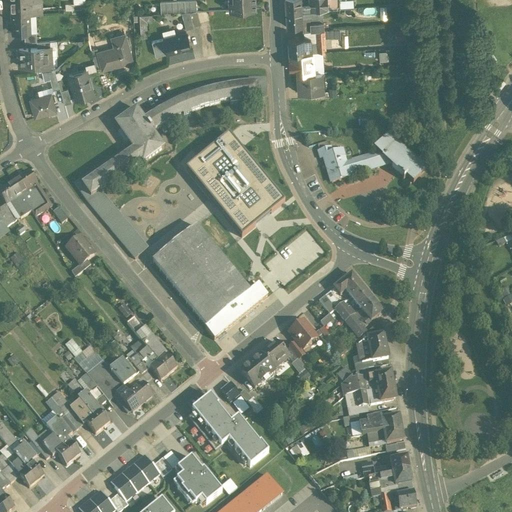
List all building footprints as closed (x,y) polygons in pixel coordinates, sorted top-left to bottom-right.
[(39,0),(11,0),(12,13),(28,12),(40,11),(39,0)] [(195,0),(186,0),(160,1),(161,13),(196,11),(195,0)] [(228,0),(229,9),(257,8),(256,0),(228,0)] [(300,0),(285,0),(286,11),(301,10),(301,6),(300,0)] [(326,0),(309,0),(310,5),(310,9),(317,9),(327,8),(327,2),(326,0)] [(310,9),(309,10),(310,14),(310,23),(318,22),(317,9),(310,9)] [(301,10),(286,11),(287,26),(302,25),(301,14),(301,10)] [(28,12),(12,13),(13,32),(24,32),(29,31),(28,12)] [(190,12),(181,12),(186,29),(194,27),(190,12)] [(151,14),(139,14),(140,32),(146,31),(147,31),(146,21),(152,20),(151,14)] [(323,22),(318,23),(318,22),(310,23),(311,30),(317,30),(324,30),(323,22)] [(36,30),(29,31),(24,32),(24,41),(37,41),(36,30)] [(396,30),(396,40),(406,39),(406,30),(396,30)] [(187,32),(163,38),(167,53),(190,47),(187,32)] [(98,52),(97,52),(102,67),(102,69),(132,60),(125,34),(112,37),(115,47),(98,52)] [(304,36),(287,38),(288,53),(289,53),(305,52),(304,38),(304,36)] [(310,37),(304,38),(305,52),(312,52),(318,51),(318,48),(311,48),(310,37)] [(163,38),(151,41),(155,56),(167,53),(163,38)] [(37,47),(19,47),(19,65),(38,65),(51,64),(50,46),(37,47)] [(97,48),(91,49),(96,69),(102,67),(97,52),(98,52),(97,48)] [(305,52),(289,53),(288,53),(289,53),(290,59),(289,59),(289,68),(297,67),(313,66),(312,52),(305,52)] [(86,69),(69,74),(75,97),(92,93),(86,69)] [(60,87),(55,70),(51,70),(48,70),(53,89),(60,87)] [(314,72),(298,73),(299,92),(316,91),(322,91),(322,90),(321,72),(314,72)] [(245,81),(229,83),(215,85),(204,88),(210,108),(229,103),(229,104),(238,103),(238,101),(257,100),(257,98),(266,97),(266,79),(245,81)] [(488,86),(483,92),(487,95),(492,89),(488,86)] [(197,90),(188,93),(181,96),(174,98),(168,101),(162,105),(157,108),(151,111),(141,117),(136,110),(114,125),(129,146),(74,185),(86,202),(100,192),(117,180),(119,182),(125,177),(124,175),(141,163),(142,165),(164,150),(153,134),(162,128),(171,124),(182,118),(183,119),(191,116),(190,114),(200,111),(210,108),(204,88),(197,90)] [(68,89),(61,90),(64,104),(71,102),(68,89)] [(51,93),(30,98),(35,116),(56,111),(51,93)] [(230,136),(186,171),(242,239),(285,204),(230,136)] [(416,164),(397,147),(398,145),(388,136),(374,151),(379,155),(383,159),(383,160),(389,166),(403,179),(401,182),(402,183),(406,179),(412,185),(424,172),(423,170),(428,164),(422,158),(416,164)] [(328,143),(317,146),(319,152),(330,149),(328,143)] [(319,152),(317,153),(319,160),(323,159),(323,157),(332,155),(330,149),(319,152)] [(332,155),(323,157),(323,159),(331,184),(348,179),(345,165),(343,161),(341,152),(332,155)] [(383,159),(379,155),(350,164),(345,165),(348,177),(389,166),(383,160),(383,159)] [(28,174),(14,184),(22,197),(37,187),(28,174)] [(14,184),(0,193),(0,197),(6,207),(10,204),(22,197),(14,184)] [(37,187),(22,197),(32,213),(36,219),(51,209),(37,187)] [(100,192),(86,202),(135,261),(149,249),(100,192)] [(32,213),(22,197),(10,204),(21,221),(32,213)] [(67,221),(58,210),(53,214),(61,225),(67,221)] [(0,241),(9,234),(0,222),(0,241)] [(195,228),(153,263),(207,328),(205,330),(215,341),(267,299),(258,287),(250,294),(195,228)] [(94,257),(80,240),(73,246),(76,250),(71,255),(81,267),(87,262),(94,257)] [(87,262),(81,267),(72,274),(76,279),(91,267),(87,262)] [(355,281),(351,276),(346,280),(347,280),(340,285),(344,290),(351,299),(362,290),(355,281)] [(344,290),(340,285),(334,290),(338,295),(344,290)] [(372,302),(362,290),(351,299),(348,301),(353,306),(355,304),(361,311),(372,302)] [(336,302),(329,294),(324,298),(330,306),(335,302),(336,302)] [(324,298),(318,303),(329,316),(335,311),(330,306),(324,298)] [(335,302),(330,306),(335,311),(340,308),(335,302)] [(378,310),(372,302),(361,311),(367,319),(371,323),(377,318),(378,318),(382,314),(378,309),(378,310)] [(127,320),(133,315),(125,305),(119,311),(127,320)] [(353,318),(343,305),(340,308),(344,313),(339,317),(345,324),(352,318),(353,318)] [(344,313),(340,308),(335,311),(339,317),(344,313)] [(329,316),(320,324),(323,328),(332,320),(329,316)] [(144,330),(135,318),(127,325),(136,336),(144,330)] [(352,318),(345,324),(354,336),(362,330),(352,318)] [(365,328),(371,323),(367,319),(361,323),(365,328)] [(303,323),(289,335),(302,351),(317,339),(303,323)] [(358,341),(355,343),(358,346),(367,340),(383,336),(380,323),(366,334),(358,341)] [(362,330),(354,336),(358,341),(366,334),(362,329),(362,330)] [(151,338),(144,330),(136,336),(143,345),(151,338)] [(383,336),(367,340),(369,351),(385,348),(383,336)] [(167,358),(151,338),(143,345),(154,357),(159,364),(167,358)] [(82,354),(72,341),(65,347),(75,359),(82,354)] [(284,353),(277,345),(261,357),(274,373),(289,361),(289,360),(284,353)] [(303,356),(294,345),(289,349),(298,361),(303,356)] [(103,363),(90,348),(75,359),(74,360),(87,376),(103,363)] [(385,348),(369,351),(372,363),(388,360),(385,348)] [(298,361),(289,349),(284,353),(289,360),(289,361),(293,365),(298,361)] [(159,364),(154,357),(150,360),(156,367),(159,364)] [(274,373),(261,357),(241,373),(255,390),(275,374),(274,373)] [(176,369),(167,358),(159,364),(169,376),(176,369)] [(372,363),(361,365),(360,359),(354,360),(356,372),(373,369),(372,363)] [(140,374),(128,360),(124,364),(135,378),(140,374)] [(124,364),(122,361),(110,371),(124,388),(127,385),(135,378),(124,364)] [(109,371),(103,363),(87,376),(97,389),(108,402),(107,402),(109,403),(118,396),(117,395),(125,389),(124,388),(110,371),(109,371)] [(169,376),(159,364),(156,367),(151,371),(161,382),(169,376)] [(147,384),(140,374),(135,378),(127,385),(134,393),(143,386),(144,387),(147,384)] [(375,377),(374,377),(376,383),(377,391),(393,388),(390,374),(375,377)] [(97,389),(87,376),(80,381),(91,394),(97,389)] [(374,376),(367,378),(369,385),(376,383),(374,377),(375,377),(374,376)] [(344,387),(346,397),(364,394),(363,387),(364,383),(363,379),(351,382),(344,387)] [(82,390),(75,381),(68,386),(75,396),(82,390)] [(134,393),(127,385),(124,388),(125,389),(130,396),(134,393)] [(230,385),(221,393),(225,398),(235,390),(230,385)] [(144,387),(143,386),(134,393),(130,396),(140,408),(152,397),(144,387)] [(393,388),(377,391),(378,398),(380,404),(396,401),(393,388)] [(82,390),(75,396),(78,399),(86,393),(83,389),(82,390)] [(108,402),(97,389),(91,394),(98,402),(101,407),(107,402),(108,402)] [(130,396),(125,389),(117,395),(118,396),(123,402),(130,396)] [(235,390),(225,398),(224,399),(229,405),(240,396),(239,396),(235,390)] [(244,391),(239,396),(240,396),(247,405),(252,400),(244,391)] [(88,396),(86,393),(78,399),(81,403),(93,418),(103,430),(110,424),(94,405),(95,404),(88,396)] [(98,402),(91,394),(88,396),(95,404),(98,402)] [(364,394),(355,395),(358,410),(367,408),(364,394)] [(140,408),(130,396),(123,402),(127,407),(132,413),(133,414),(140,408)] [(378,398),(371,399),(373,406),(380,405),(380,404),(378,398)] [(249,469),(268,455),(261,445),(259,446),(238,420),(231,425),(210,399),(192,413),(194,416),(188,421),(215,454),(229,443),(249,469)] [(252,400),(247,405),(256,416),(262,411),(253,399),(252,400)] [(93,418),(81,403),(71,412),(83,427),(86,424),(93,418)] [(132,413),(127,407),(123,409),(128,415),(132,413)] [(358,410),(359,417),(368,416),(367,408),(358,410)] [(83,427),(71,412),(65,417),(77,432),(83,427)] [(368,416),(350,419),(351,425),(359,424),(359,423),(369,421),(368,416)] [(77,432),(65,417),(60,421),(73,436),(77,432)] [(60,421),(58,418),(47,428),(54,437),(64,449),(71,443),(68,439),(73,436),(60,421)] [(93,418),(86,424),(96,436),(103,430),(93,418)] [(382,421),(381,421),(383,433),(401,430),(399,418),(382,421)] [(369,421),(359,423),(359,424),(362,437),(366,436),(383,433),(381,421),(382,421),(381,419),(369,421)] [(401,430),(383,433),(385,442),(386,446),(403,442),(401,430)] [(42,446),(35,437),(30,431),(25,435),(32,444),(37,450),(42,446)] [(383,433),(366,436),(368,445),(385,442),(383,433)] [(43,446),(42,447),(51,458),(53,459),(57,456),(67,467),(74,461),(64,449),(54,437),(43,446)] [(81,456),(71,443),(64,449),(74,461),(81,456)] [(37,450),(32,444),(27,447),(36,458),(41,455),(37,450)] [(292,450),(298,461),(309,455),(303,444),(292,450)] [(27,447),(25,445),(14,455),(21,464),(27,471),(37,483),(44,477),(33,463),(37,460),(36,458),(27,447)] [(386,448),(387,454),(405,451),(404,445),(386,448)] [(51,458),(42,447),(43,446),(42,446),(37,450),(41,455),(47,461),(51,458)] [(14,455),(9,450),(2,455),(14,470),(16,469),(21,464),(14,455)] [(170,454),(163,460),(172,471),(179,466),(170,454)] [(149,486),(160,476),(153,468),(145,458),(134,467),(149,486)] [(407,459),(391,462),(392,468),(393,474),(409,471),(407,459)] [(163,460),(158,464),(167,475),(172,471),(163,460)] [(191,501),(195,506),(201,501),(206,507),(222,495),(203,471),(201,473),(191,460),(177,471),(182,477),(176,482),(180,488),(177,490),(188,504),(191,501)] [(27,471),(21,464),(16,469),(22,476),(27,471)] [(163,479),(167,475),(158,464),(153,468),(160,476),(163,479)] [(137,495),(149,486),(134,467),(122,477),(137,495)] [(392,468),(374,471),(375,478),(390,475),(393,474),(392,468)] [(22,476),(20,477),(30,489),(37,483),(27,471),(22,476)] [(393,474),(390,475),(391,480),(394,479),(395,487),(411,484),(409,471),(393,474)] [(375,478),(373,478),(374,483),(378,482),(379,490),(386,489),(386,490),(395,488),(395,487),(394,479),(391,480),(390,475),(375,478)] [(125,505),(137,495),(122,477),(111,486),(119,496),(125,505)] [(266,478),(223,511),(265,511),(283,498),(266,478)] [(222,485),(228,496),(238,491),(232,481),(222,485)] [(411,484),(395,487),(395,488),(397,497),(413,494),(411,484)] [(387,497),(386,490),(386,489),(379,490),(380,494),(379,494),(379,498),(380,498),(387,497)] [(96,511),(115,511),(109,504),(101,494),(90,503),(96,511)] [(413,494),(397,497),(400,511),(416,508),(413,494)] [(119,496),(114,500),(123,511),(128,508),(125,505),(119,496)] [(5,497),(0,500),(0,505),(5,511),(10,511),(15,509),(5,497)] [(389,511),(387,497),(380,498),(382,511),(389,511)] [(122,511),(123,511),(114,500),(109,504),(115,511),(122,511)] [(169,511),(161,502),(148,511),(169,511)] [(96,511),(90,503),(78,511),(96,511)]
